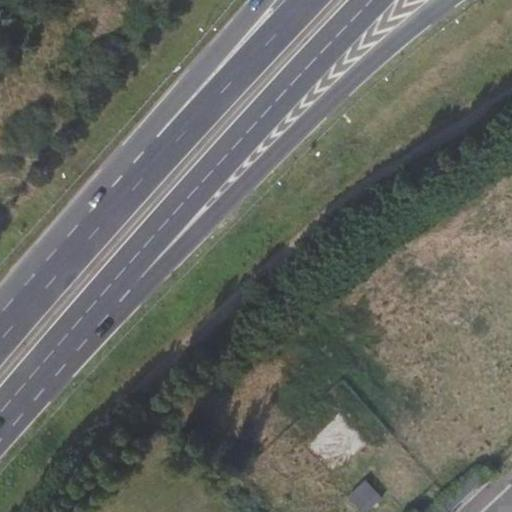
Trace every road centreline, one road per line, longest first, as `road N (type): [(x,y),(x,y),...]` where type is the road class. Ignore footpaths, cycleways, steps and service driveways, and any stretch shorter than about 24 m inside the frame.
road 1 (primary): [(32,372),(116,319),(337,95),(446,0)]
road 2 (primary): [(32,372),(369,0)]
road 3 (primary): [(311,0),(135,184),(0,345)]
road 4 (primary): [(261,0),(0,307)]
